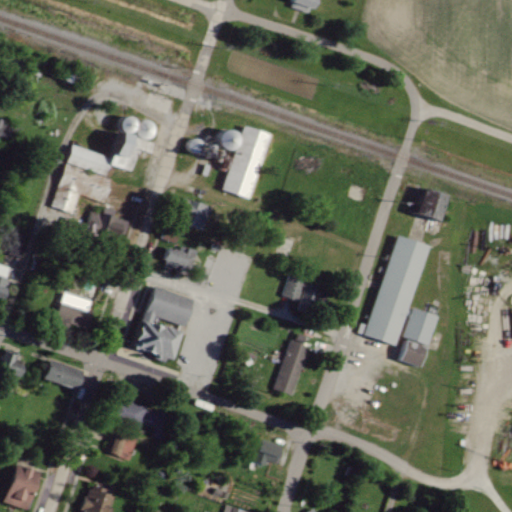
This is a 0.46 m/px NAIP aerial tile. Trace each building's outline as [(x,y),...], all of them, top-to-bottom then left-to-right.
[(304,11),(307,0),(284,0),(283,5),(304,11)] [(111,133),(124,133),(123,117),(110,117),(111,133)] [(64,145),(47,207),(68,213),(73,195),(99,202),(105,178),(99,176),(101,165),(120,171),(126,149),(142,153),(146,141),(144,140),(148,124),(127,119),(122,136),(105,131),(99,154),(64,145)] [(217,191),(244,199),(263,134),(236,125),(217,191)] [(224,130),(207,130),(207,149),(230,149),(231,138),(224,138),(224,130)] [(439,194),(413,189),(408,216),(434,221),(439,194)] [(200,230),(207,206),(180,199),(176,212),(182,214),(179,224),(200,230)] [(88,211),(84,226),(125,235),(128,222),(104,216),(104,215),(88,211)] [(16,257),(23,234),(9,230),(2,253),(16,257)] [(422,245),(389,235),(363,325),(356,323),(352,335),(393,346),(388,361),(414,368),(430,315),(404,308),(422,245)] [(161,247),(156,263),(185,272),(193,250),(178,246),(176,252),(161,247)] [(294,301),(299,280),(284,276),(278,296),(294,301)] [(186,298),(146,285),(126,350),(165,362),(174,331),(149,323),(150,318),(178,326),(186,298)] [(80,328),(87,300),(58,292),(51,320),(80,328)] [(290,395),(302,345),(283,341),(271,391),(290,395)] [(14,378),(15,354),(0,353),(0,375),(0,383),(5,383),(6,378),(14,378)] [(69,389),(73,376),(39,366),(35,378),(69,389)] [(155,412),(129,403),(131,399),(122,396),(120,400),(114,398),(106,419),(138,429),(141,419),(152,423),(155,412)] [(105,455),(127,461),(133,439),(111,432),(105,455)] [(270,463),(275,446),(254,439),(246,461),(260,466),(262,460),(270,463)] [(0,503),(23,509),(31,471),(5,465),(0,487),(0,503)] [(102,511),(107,495),(83,489),(76,511),(102,511)]
